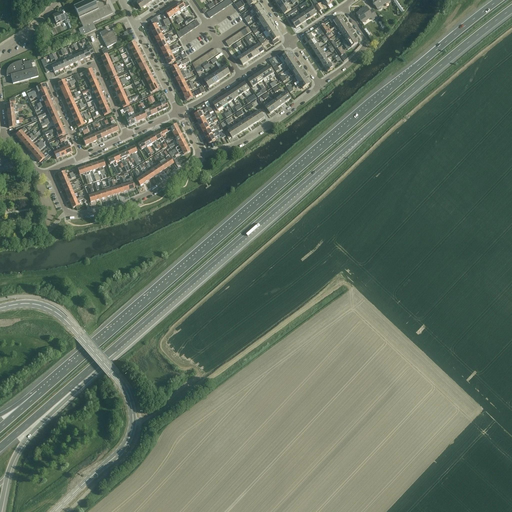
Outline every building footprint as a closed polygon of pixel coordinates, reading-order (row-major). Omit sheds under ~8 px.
[(108,5),(104,6),(102,0),(87,0),(73,7),(83,27),(78,29),(81,36),(96,30),(93,23),(112,14),(108,5)] [(146,6),(142,0),(140,0),(139,1),(138,0),(137,0),(136,2),(141,9),(146,6)] [(254,0),(248,0),(237,8),(238,10),(244,6),(248,4),(249,7),(256,2),(254,0)] [(284,0),(283,0),(277,4),(281,9),(287,5),(284,0)] [(387,3),(390,1),(389,0),(374,0),(372,2),(377,9),(383,5),(383,4),(386,2),(387,3)] [(182,2),(176,6),(180,12),(183,10),(185,13),(188,11),(186,8),(189,6),(187,3),(183,5),(182,2)] [(287,5),(281,9),(284,15),(291,10),(287,5)] [(176,6),(171,10),(176,16),(178,15),(177,14),(180,12),(176,6)] [(250,15),(244,19),(246,22),(249,19),(255,15),(255,16),(262,11),(259,6),(252,10),(254,13),(250,15)] [(309,9),(306,11),(312,18),(317,14),(315,12),(316,11),(313,6),(312,7),(312,8),(310,10),(309,9)] [(374,19),(377,17),(372,10),(369,12),(366,8),(357,14),(362,22),(366,19),(367,20),(372,17),(374,19)] [(176,16),(171,10),(166,13),(169,19),(172,17),(173,18),(176,16)] [(262,11),(255,16),(259,21),(266,16),(262,11)] [(305,13),(302,15),(306,21),(312,18),(306,11),(304,12),(305,13)] [(65,20),(68,19),(65,14),(63,15),(61,12),(52,16),(56,24),(60,22),(59,21),(64,19),(65,20)] [(301,25),(296,18),(294,15),(292,16),(294,20),(292,22),(296,28),(301,25)] [(299,16),(296,18),(301,25),(306,21),(302,15),(300,17),(299,16)] [(266,16),(259,21),(262,26),(269,21),(266,16)] [(336,16),(330,21),(332,24),(334,22),(337,27),(344,23),(340,18),(338,19),(336,16)] [(168,19),(162,22),(165,27),(168,26),(171,25),(168,20),(168,19)] [(269,21),(262,26),(266,31),(273,27),(269,21)] [(344,23),(337,27),(335,29),(336,31),(339,29),(340,32),(347,28),(344,23)] [(150,28),(152,33),(160,30),(159,30),(158,27),(159,27),(157,24),(150,28)] [(160,30),(152,33),(155,39),(162,35),(161,33),(164,31),(168,30),(166,27),(168,26),(165,27),(160,30),(160,29),(160,30)] [(273,27),(266,31),(269,36),(276,32),(273,27)] [(347,28),(340,32),(338,34),(340,37),(342,35),(344,38),(351,33),(347,28)] [(112,31),(107,34),(106,33),(107,33),(106,30),(100,33),(107,48),(118,42),(112,31)] [(276,32),(269,36),(273,42),(272,42),(274,46),(279,42),(277,39),(280,37),(276,32)] [(351,33),(344,38),(342,39),(343,41),(346,40),(348,43),(354,38),(351,33)] [(162,35),(155,39),(158,44),(166,40),(164,38),(163,38),(162,35)] [(305,39),(308,44),(314,40),(315,39),(313,37),(312,37),(311,35),(305,39)] [(169,39),(166,40),(158,44),(161,50),(168,47),(166,44),(173,40),(172,38),(169,39)] [(354,38),(348,43),(344,45),(346,47),(349,45),(351,48),(358,44),(354,38)] [(314,40),(308,44),(311,48),(318,44),(316,41),(315,42),(314,40)] [(128,45),(130,51),(137,47),(134,42),(128,45)] [(260,44),(254,48),(259,55),(264,51),(260,44)] [(318,44),(311,48),(315,53),(320,49),(319,47),(320,46),(318,44)] [(82,51),(85,59),(91,56),(89,54),(92,52),(89,46),(86,47),(87,48),(81,50),(82,51)] [(137,47),(130,51),(133,56),(139,53),(137,47)] [(168,47),(161,50),(164,56),(172,52),(170,49),(169,49),(168,47)] [(254,48),(249,52),(253,58),(259,55),(254,48)] [(174,50),(172,52),(164,56),(166,60),(173,57),(172,54),(179,51),(178,49),(174,50)] [(320,49),(315,53),(318,58),(324,54),(323,51),(322,52),(320,49)] [(284,51),(277,56),(279,59),(282,57),(285,63),(292,58),(288,53),(286,55),(284,51)] [(249,52),(244,55),(248,62),(253,58),(249,52)] [(139,53),(133,56),(136,61),(142,58),(139,53)] [(324,54),(318,58),(321,63),(327,59),(325,57),(326,56),(324,54)] [(101,57),(103,63),(110,60),(107,55),(101,57)] [(248,62),(244,55),(238,59),(243,65),(248,62)] [(69,59),(67,60),(69,66),(75,64),(72,57),(71,56),(69,57),(69,59)] [(173,57),(166,60),(169,65),(175,62),(176,63),(181,60),(180,57),(174,60),(173,57)] [(64,60),(61,61),(61,62),(64,68),(69,66),(67,60),(66,58),(63,59),(64,60)] [(142,58),(136,61),(134,62),(132,63),(130,64),(131,67),(137,64),(139,66),(145,63),(142,58)] [(292,58),(285,63),(289,68),(295,63),(292,58)] [(171,69),(173,74),(180,71),(178,68),(190,62),(188,59),(181,63),(181,64),(171,69)] [(327,59),(321,63),(324,68),(331,63),(329,61),(328,62),(327,59)] [(7,70),(6,73),(6,75),(7,76),(10,76),(13,84),(38,77),(35,68),(32,69),(31,64),(34,63),(33,61),(30,62),(30,61),(25,63),(24,60),(19,62),(15,63),(11,65),(9,66),(7,69),(7,70)] [(110,60),(103,63),(106,68),(112,66),(110,60)] [(47,66),(49,72),(53,70),(54,73),(59,71),(56,65),(55,62),(50,65),(50,64),(46,66),(47,66)] [(145,63),(139,66),(141,71),(147,68),(145,63)] [(295,63),(289,68),(292,73),(299,69),(295,63)] [(331,63),(324,68),(328,73),(333,69),(331,66),(333,66),(331,63)] [(112,66),(106,68),(108,74),(114,71),(112,66)] [(225,67),(220,71),(225,78),(230,74),(225,67)] [(269,67),(264,71),(268,77),(274,74),(269,67)] [(147,68),(141,71),(144,77),(150,74),(147,68)] [(87,78),(93,75),(91,69),(79,75),(80,77),(85,75),(87,78)] [(299,69),(292,73),(296,78),(302,74),(299,69)] [(114,71),(108,74),(111,79),(117,76),(114,71)] [(180,71),(173,74),(176,80),(182,77),(187,74),(186,71),(184,72),(181,74),(180,71)] [(220,71),(215,74),(219,81),(225,78),(220,71)] [(264,71),(259,74),(263,81),(268,77),(264,71)] [(182,77),(176,80),(179,85),(185,82),(184,79),(190,76),(189,73),(187,74),(182,77)] [(150,74),(144,77),(147,82),(153,79),(150,74)] [(205,76),(207,79),(204,81),(209,88),(214,85),(210,78),(207,74),(205,76)] [(215,74),(210,78),(214,85),(219,81),(215,74)] [(259,74),(253,78),(258,84),(263,81),(259,74)] [(302,74),(296,78),(298,82),(296,83),(295,84),(296,86),(306,79),(302,74)] [(87,78),(90,83),(96,80),(93,75),(87,78)] [(111,81),(113,86),(120,84),(117,78),(111,81)] [(258,84),(253,78),(248,81),(252,88),(258,84)] [(153,79),(147,82),(149,87),(156,84),(153,79)] [(306,79),(296,86),(295,86),(297,88),(301,86),(303,89),(309,84),(306,79)] [(58,84),(60,89),(67,86),(66,84),(67,84),(65,80),(58,84)] [(96,80),(90,83),(92,88),(98,86),(96,80)] [(185,82),(179,85),(182,90),(188,87),(185,82)] [(245,83),(239,87),(244,93),(249,90),(245,83)] [(36,88),(37,90),(38,93),(46,90),(43,84),(36,88)] [(120,84),(113,86),(116,92),(122,89),(120,84)] [(156,84),(149,87),(151,90),(149,91),(150,94),(158,89),(156,84)] [(67,86),(60,89),(63,95),(69,92),(67,86)] [(98,86),(92,88),(94,94),(101,91),(98,86)] [(188,87),(182,90),(184,96),(190,93),(188,87)] [(190,93),(184,96),(187,101),(205,92),(202,87),(199,89),(200,90),(192,95),(190,93)] [(239,87),(234,90),(238,97),(244,93),(239,87)] [(122,89),(116,92),(118,97),(124,94),(122,89)] [(46,90),(38,93),(39,96),(41,95),(42,98),(41,99),(42,98),(48,95),(46,90)] [(234,90),(229,94),(233,100),(238,97),(234,90)] [(101,91),(94,94),(97,99),(103,97),(101,91)] [(69,92),(63,95),(65,100),(72,97),(69,92)] [(286,93),(281,96),(286,103),(291,99),(286,93)] [(124,94),(118,97),(120,102),(127,100),(124,94)] [(229,94),(223,97),(228,104),(233,100),(229,94)] [(42,98),(41,99),(42,102),(43,102),(44,104),(51,101),(48,95),(42,98)] [(159,104),(162,111),(168,108),(162,96),(160,97),(161,99),(161,100),(162,103),(160,105),(159,104)] [(281,96),(276,100),(281,107),(286,103),(281,96)] [(6,104),(7,110),(14,110),(21,109),(21,106),(13,107),(12,104),(15,103),(15,100),(14,100),(14,98),(14,97),(9,100),(10,104),(6,104)] [(72,97),(65,100),(68,106),(74,103),(72,97)] [(103,97),(97,99),(99,105),(105,102),(103,97)] [(223,97),(218,101),(222,107),(228,104),(223,97)] [(127,100),(120,102),(123,108),(129,105),(127,100)] [(276,100),(271,104),(276,111),(281,107),(276,100)] [(51,101),(44,104),(47,109),(53,106),(51,101)] [(222,107),(218,101),(213,104),(217,111),(222,107)] [(105,102),(99,105),(102,110),(108,107),(105,102)] [(74,103),(68,106),(70,111),(76,108),(74,103)] [(143,104),(140,105),(142,109),(143,111),(146,118),(152,116),(149,110),(146,111),(144,107),(143,104)] [(159,104),(154,106),(157,113),(162,111),(159,104)] [(276,111),(271,104),(265,108),(270,114),(276,111)] [(140,113),(138,115),(141,121),(146,118),(143,111),(142,109),(140,105),(138,106),(140,112),(140,113)] [(53,106),(47,109),(49,115),(56,112),(53,106)] [(131,106),(128,107),(135,123),(141,121),(138,115),(135,116),(135,115),(134,115),(131,106)] [(108,107),(102,110),(104,116),(110,113),(108,107)] [(123,110),(125,112),(127,111),(130,118),(127,119),(130,126),(135,123),(128,107),(123,110)] [(76,108),(70,111),(73,117),(79,114),(76,108)] [(260,111),(254,115),(259,122),(264,118),(260,111)] [(56,112),(49,115),(52,120),(58,117),(56,112)] [(194,115),(197,121),(204,118),(201,112),(194,115)] [(79,114),(73,117),(75,122),(81,119),(79,114)] [(204,118),(197,121),(200,127),(207,123),(206,120),(212,117),(210,115),(204,118)] [(254,115),(249,118),(253,125),(259,122),(254,115)] [(58,117),(52,120),(54,125),(60,123),(58,117)] [(109,126),(109,127),(112,133),(118,131),(113,118),(110,119),(111,122),(111,123),(112,126),(110,127),(109,126)] [(249,118),(244,121),(248,128),(253,125),(249,118)] [(81,119),(75,122),(78,128),(85,124),(84,121),(82,121),(81,119)] [(207,123),(200,127),(203,133),(210,129),(208,126),(214,123),(213,120),(207,123)] [(244,121),(238,125),(243,132),(248,128),(244,121)] [(60,123),(54,125),(56,131),(63,128),(60,123)] [(171,131),(172,134),(179,130),(176,125),(166,130),(165,129),(160,132),(162,135),(171,131)] [(238,125),(233,128),(237,135),(243,132),(238,125)] [(210,129),(203,133),(206,138),(213,135),(211,132),(217,129),(216,126),(210,129)] [(107,129),(104,130),(107,136),(112,133),(109,127),(106,128),(107,129)] [(16,135),(20,140),(25,135),(23,133),(26,131),(24,128),(16,135)] [(63,128),(56,131),(57,133),(56,133),(58,137),(65,134),(63,128)] [(233,128),(228,132),(225,133),(228,140),(231,138),(232,139),(237,135),(233,128)] [(101,130),(98,132),(102,138),(107,136),(104,130),(101,131),(101,130)] [(179,130),(172,134),(174,136),(167,139),(168,142),(174,139),(175,139),(181,136),(179,130)] [(96,134),(93,135),(96,141),(102,138),(98,132),(96,133),(96,134)] [(158,132),(153,135),(157,141),(159,139),(161,142),(164,141),(158,132)] [(213,135),(206,138),(209,145),(216,141),(215,138),(216,137),(215,134),(213,135)] [(25,135),(20,140),(23,144),(29,139),(27,137),(26,137),(25,135)] [(29,139),(23,144),(27,149),(32,144),(30,142),(36,137),(34,135),(33,136),(31,138),(29,139)] [(90,135),(88,136),(91,143),(96,141),(93,135),(91,136),(90,135)] [(153,135),(148,138),(151,144),(154,142),(154,143),(155,143),(156,145),(158,144),(157,142),(157,141),(153,135)] [(91,143),(88,136),(85,138),(85,139),(82,140),(85,146),(91,143)] [(175,139),(174,139),(175,139),(177,142),(176,142),(177,144),(178,144),(184,141),(181,136),(175,139)] [(148,138),(143,141),(147,148),(149,146),(149,145),(151,144),(148,138)] [(147,148),(143,141),(138,144),(141,150),(144,148),(144,150),(144,149),(146,152),(148,150),(147,148)] [(168,153),(170,155),(187,146),(184,141),(178,144),(179,147),(176,149),(171,151),(172,151),(168,153)] [(66,148),(63,149),(66,155),(71,152),(66,142),(64,143),(66,148)] [(32,144),(27,149),(31,153),(37,148),(35,146),(34,146),(32,144)] [(37,148),(31,153),(35,158),(40,153),(38,151),(44,146),(42,144),(38,147),(37,148)] [(134,146),(129,149),(135,162),(136,166),(139,164),(134,153),(137,152),(134,146)] [(187,146),(170,155),(173,160),(176,158),(175,156),(181,153),(182,152),(184,155),(190,152),(187,146)] [(58,147),(56,148),(57,151),(53,153),(56,160),(66,155),(63,149),(60,150),(58,147)] [(129,149),(123,151),(126,158),(126,157),(128,156),(132,163),(135,162),(129,149)] [(123,151),(118,154),(121,161),(122,163),(124,167),(126,172),(129,171),(123,159),(126,158),(123,151)] [(167,160),(165,161),(169,167),(173,164),(165,151),(163,152),(166,157),(165,158),(167,160)] [(40,153),(35,158),(39,163),(47,156),(46,154),(43,155),(42,156),(40,153)] [(118,154),(112,156),(115,162),(118,161),(118,162),(121,161),(118,154)] [(109,165),(112,163),(114,167),(118,175),(121,174),(117,166),(115,162),(112,156),(107,159),(109,165)] [(162,161),(159,163),(160,165),(164,170),(169,167),(165,161),(161,156),(160,157),(162,161)] [(0,172),(21,171),(10,159),(0,158),(0,172)] [(103,161),(97,163),(99,169),(101,177),(104,176),(102,171),(103,170),(102,168),(105,167),(103,161)] [(97,163),(90,165),(92,171),(99,169),(97,163)] [(160,165),(155,168),(159,173),(164,170),(160,165),(159,163),(160,165)] [(90,165),(84,167),(86,173),(90,184),(92,183),(88,174),(90,173),(89,172),(92,171),(90,165)] [(147,166),(145,167),(148,171),(147,171),(148,173),(146,174),(149,180),(154,176),(150,171),(149,169),(147,166)] [(79,175),(83,174),(83,176),(84,175),(87,185),(90,184),(86,173),(84,167),(77,169),(79,175)] [(155,168),(150,171),(154,176),(159,173),(155,168)] [(58,175),(60,181),(66,178),(66,176),(67,175),(65,171),(58,175)] [(134,173),(139,179),(136,180),(140,186),(145,183),(141,177),(137,171),(134,173)] [(146,174),(141,177),(145,183),(149,180),(146,174)] [(66,178),(60,181),(63,186),(69,183),(66,178)] [(69,183),(63,186),(65,191),(71,189),(72,188),(78,186),(77,183),(70,186),(69,183)] [(88,195),(88,196),(90,203),(96,201),(94,194),(92,188),(90,189),(91,192),(90,193),(90,194),(88,195)] [(71,189),(65,191),(67,197),(74,194),(71,189)] [(74,194),(67,197),(70,202),(76,200),(74,194)] [(79,198),(76,200),(70,202),(72,208),(80,205),(78,202),(83,200),(85,202),(88,201),(86,195),(79,198)]
